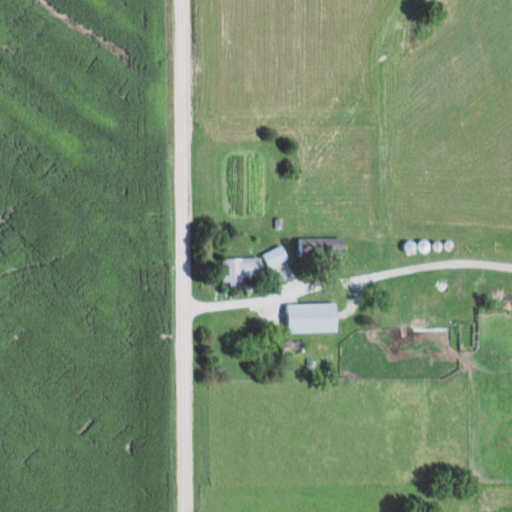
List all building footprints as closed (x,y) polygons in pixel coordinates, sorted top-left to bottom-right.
[(294,256),(337,256),(337,237),(294,237),(294,256)] [(283,259),(277,245),(258,254),(264,268),(283,259)] [(239,283),(239,258),(220,258),(220,283),(239,283)] [(282,303),(282,332),(330,332),(330,303),(282,303)] [(278,352),(299,352),(299,341),(278,341),(278,352)]
